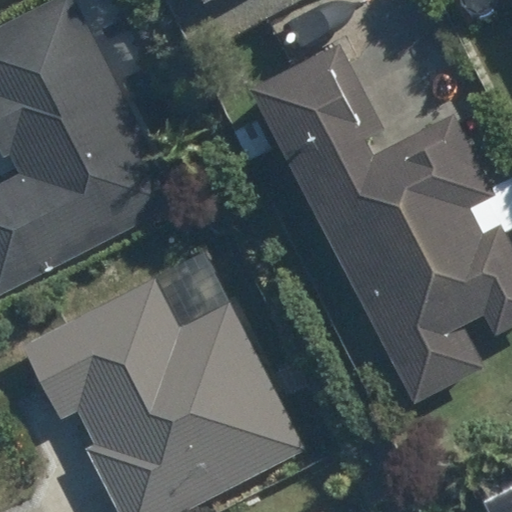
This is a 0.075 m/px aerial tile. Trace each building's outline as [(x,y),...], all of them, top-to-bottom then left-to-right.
[(63,0),(52,0),(0,25),(0,158),(3,157),(12,176),(0,181),(0,292),(174,208),(121,99),(113,103),(63,0)] [(467,211),(493,197),(451,115),(371,158),(362,141),(382,130),(337,43),(247,92),(412,402),(481,365),(460,326),(480,316),(492,339),(511,328),(511,255),(496,226),(479,235),(467,211)] [(445,43),(407,62),(432,112),(469,93),(445,43)] [(231,131),(247,161),(269,150),(254,120),(231,131)] [(112,511),(183,511),(302,451),(201,253),(15,348),(54,423),(72,413),(89,445),(80,450),(112,511)]
